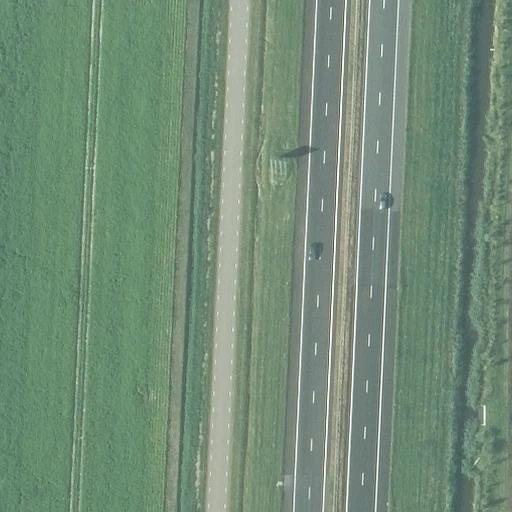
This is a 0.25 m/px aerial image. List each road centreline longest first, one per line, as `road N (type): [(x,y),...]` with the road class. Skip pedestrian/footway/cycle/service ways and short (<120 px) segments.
road 1 (unclassified): [(217,511),(242,0)]
road 2 (motorway): [(331,0),(308,511)]
road 3 (motorway): [(362,511),(385,0)]
